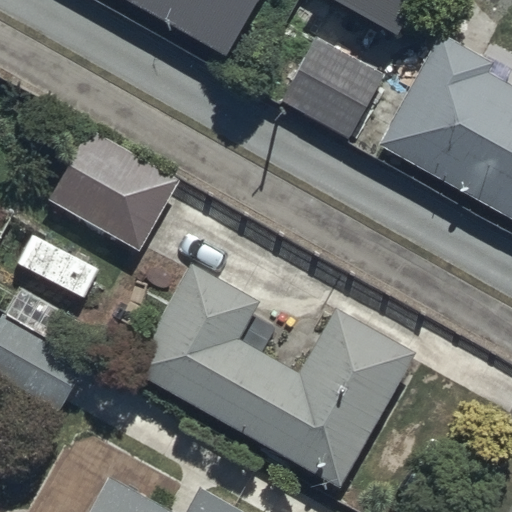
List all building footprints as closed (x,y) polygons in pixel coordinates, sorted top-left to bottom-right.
[(124,0),(227,57),(258,0),(124,0)] [(413,0),(334,0),(396,33),(413,0)] [(382,77),(310,35),(273,99),(346,140),(382,77)] [(511,218),(511,89),(486,75),(491,67),(437,36),(377,141),(511,218)] [(85,131),(47,199),(138,250),(176,182),(85,131)] [(189,267),(131,370),(339,488),(413,357),(333,312),(297,375),(260,354),(275,328),(253,316),(258,306),(189,267)] [(0,379),(58,412),(85,361),(2,316),(0,320),(0,379)] [(167,511),(108,478),(88,511),(237,511),(198,489),(184,511),(167,511)]
